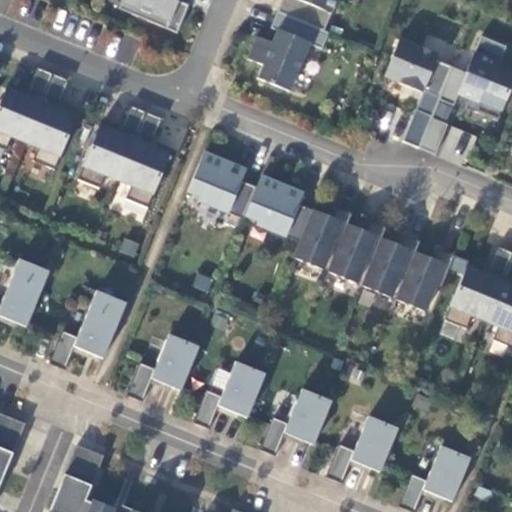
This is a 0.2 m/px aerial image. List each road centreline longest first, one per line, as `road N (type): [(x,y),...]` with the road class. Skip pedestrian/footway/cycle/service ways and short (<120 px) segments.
road 1 (residential): [(359,511),(0,368)]
road 2 (residential): [(511,206),(431,171),(357,163),(215,106),(191,83)]
road 3 (residential): [(191,83),(162,93),(0,27)]
